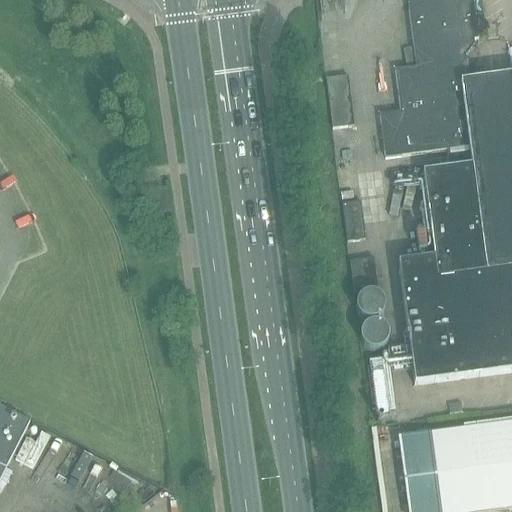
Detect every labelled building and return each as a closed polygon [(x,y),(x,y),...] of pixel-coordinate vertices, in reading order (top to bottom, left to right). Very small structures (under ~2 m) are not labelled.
[(400,114),(379,117),(385,160),(447,153),(449,172),(422,175),(434,260),(398,265),(414,387),(511,373),(511,77),(462,84),(459,60),(463,60),(474,46),(473,42),(478,41),(473,2),(468,3),(467,0),(453,0),(412,5),(413,10),(408,11),(415,66),(420,65),(421,69),(395,72),(400,114)] [(327,82),(333,131),(355,128),(349,79),(327,82)] [(145,193),(148,217),(169,215),(165,190),(145,193)] [(343,207),(347,244),(365,242),(360,205),(343,207)] [(164,235),(165,243),(173,242),(172,235),(164,235)] [(350,262),(354,293),(378,290),(374,259),(350,262)] [(394,350),(396,403),(410,403),(407,349),(394,350)] [(0,409),(0,481),(30,424),(0,409)] [(511,425),(432,436),(398,440),(408,511),(505,511),(511,511),(511,425)]
